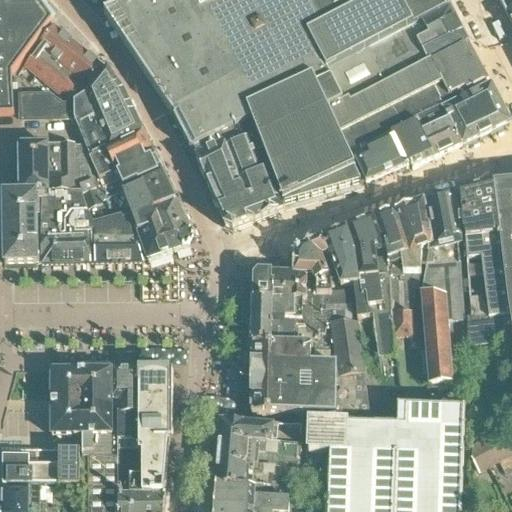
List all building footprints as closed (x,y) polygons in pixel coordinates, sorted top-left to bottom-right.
[(0,0),(0,120),(14,119),(12,79),(51,25),(33,0),(0,0)] [(88,0),(93,6),(95,5),(96,7),(110,0),(147,0),(137,5),(120,13),(104,20),(156,97),(173,122),(177,129),(190,155),(191,154),(192,155),(193,155),(197,162),(195,162),(206,186),(206,185),(225,228),(226,231),(234,235),(237,234),(254,227),(285,215),(284,212),(285,212),(360,190),(361,190),(361,189),(365,188),(365,189),(373,186),(405,173),(405,172),(411,170),(412,174),(433,165),(463,151),(463,152),(493,138),(492,137),(505,131),(508,124),(504,116),(495,97),(491,90),(488,86),(468,49),(450,15),(441,0),(88,0)] [(511,0),(496,0),(497,0),(506,16),(511,12),(511,0)] [(24,69),(48,89),(80,51),(54,29),(38,48),(38,47),(27,62),(28,63),(24,69)] [(48,89),(70,107),(74,106),(74,105),(85,98),(97,84),(101,96),(118,88),(107,72),(80,51),(48,89)] [(87,164),(106,155),(106,154),(143,137),(141,133),(124,98),(118,88),(101,96),(97,84),(85,98),(74,105),(74,106),(74,124),(71,124),(82,147),(87,164)] [(21,124),(71,124),(74,124),(74,106),(70,107),(63,111),(49,100),(20,100),(21,124)] [(102,168),(90,174),(94,186),(80,192),(81,196),(83,201),(97,196),(100,205),(139,189),(140,191),(143,189),(164,181),(143,137),(106,154),(106,155),(114,173),(106,177),(102,168)] [(94,186),(90,174),(89,174),(82,151),(74,151),(74,148),(19,149),(20,197),(3,197),(4,268),(37,267),(36,205),(41,206),(41,205),(48,205),(48,196),(81,196),(80,192),(94,186)] [(194,244),(164,181),(143,189),(171,257),(190,251),(189,249),(188,248),(190,244),(191,245),(194,244)] [(511,326),(511,186),(493,189),(511,326)] [(97,196),(83,201),(94,228),(122,221),(120,218),(121,218),(120,216),(128,213),(148,265),(171,257),(143,189),(140,191),(139,189),(100,205),(97,196)] [(500,340),(511,338),(511,326),(493,189),(460,197),(463,238),(465,237),(467,265),(481,264),(486,303),(470,304),(471,323),(467,323),(469,349),(501,345),(500,340)] [(83,201),(81,196),(48,196),(48,205),(41,205),(41,206),(42,267),(46,267),(90,267),(94,266),(140,266),(143,266),(131,230),(128,222),(122,222),(122,221),(94,228),(83,201)] [(457,248),(460,247),(456,198),(423,206),(422,207),(423,211),(424,211),(431,245),(422,299),(429,389),(452,387),(447,326),(463,325),(457,248)] [(418,208),(374,224),(382,243),(389,274),(390,312),(393,342),(414,341),(412,294),(418,293),(420,278),(422,255),(424,254),(426,245),(418,208)] [(367,319),(369,319),(373,318),(378,362),(395,360),(393,342),(390,312),(389,274),(382,243),(374,224),(349,233),(358,257),(362,299),(366,299),(367,319)] [(369,321),(369,319),(367,319),(366,299),(362,299),(358,257),(349,233),(323,243),(341,290),(353,289),(356,312),(357,323),(369,321)] [(294,259),(292,279),(313,280),(316,291),(316,300),(322,300),(325,300),(325,310),(351,309),(349,295),(331,296),(332,289),(316,246),(298,254),(294,259)] [(325,328),(331,328),(345,328),(345,315),(322,316),(322,300),(316,300),(316,291),(313,280),(292,279),(270,278),(258,277),(254,282),(253,304),(254,304),(253,304),(312,304),(312,328),(325,328)] [(253,304),(253,331),(292,332),(291,336),(317,337),(317,339),(325,339),(325,328),(312,328),(312,304),(253,304)] [(310,371),(252,369),(251,419),(370,422),(357,328),(345,328),(331,328),(337,371),(310,370),(310,371)] [(253,331),(253,349),(311,351),(317,352),(317,339),(317,337),(291,336),(292,332),(253,331)] [(253,349),(252,369),(310,371),(310,370),(311,351),(253,349)] [(83,461),(88,461),(112,461),(112,405),(112,376),(111,376),(111,375),(92,375),(92,376),(84,376),(83,440),(83,461)] [(52,440),(83,440),(84,376),(52,376),(52,440)] [(116,511),(117,499),(165,500),(170,446),(172,446),(172,418),(172,392),(172,376),(155,376),(155,377),(148,377),(148,376),(147,376),(147,377),(140,377),(140,376),(139,456),(117,455),(117,460),(112,461),(88,461),(87,511),(116,511)] [(139,456),(140,376),(139,376),(120,376),(119,377),(114,377),(113,376),(112,376),(112,405),(121,405),(121,419),(118,419),(118,440),(117,455),(139,456)] [(326,511),(461,511),(465,412),(397,410),(396,429),(310,426),(310,430),(309,457),(329,458),(326,511)] [(222,427),(220,443),(275,447),(275,446),(281,446),(301,449),(302,431),(284,431),(222,427)] [(511,452),(502,434),(479,446),(490,468),(511,455),(511,452)] [(220,445),(218,467),(263,470),(263,469),(290,472),(290,473),(297,473),(298,448),(301,449),(281,446),(275,446),(275,447),(220,443),(220,445)] [(490,468),(479,446),(466,453),(477,474),(490,468)] [(2,490),(40,491),(79,491),(80,455),(58,455),(58,456),(9,455),(9,461),(3,461),(2,490)] [(216,492),(216,494),(217,494),(217,493),(255,495),(256,488),(282,494),(290,495),(303,495),(304,483),(290,483),(290,473),(290,472),(263,469),(263,470),(218,467),(216,492)] [(215,505),(214,511),(288,511),(290,495),(282,494),(256,488),(255,495),(217,493),(217,494),(216,494),(215,505)] [(44,511),(45,508),(40,508),(40,492),(4,492),(4,494),(2,497),(2,504),(4,506),(4,511),(44,511)] [(164,511),(165,500),(117,499),(116,511),(164,511)]
